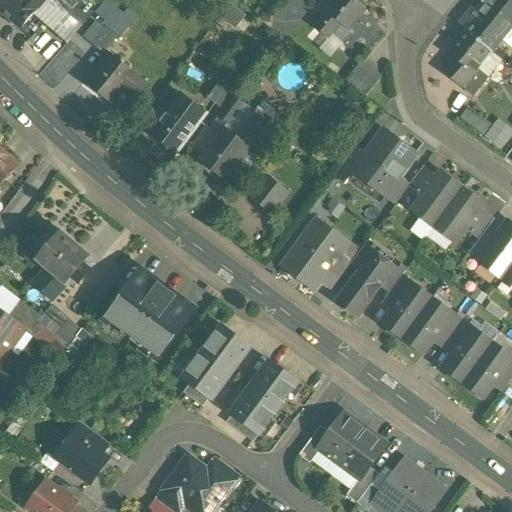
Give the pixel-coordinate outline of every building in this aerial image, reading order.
[(0,0),(0,12),(30,38),(43,23),(66,43),(98,8),(95,5),(89,0),(0,0)] [(369,11),(355,0),(334,0),(327,10),(344,24),(353,31),(369,11)] [(488,4),(482,0),(481,0),(467,17),(474,22),(466,31),(491,52),(511,27),(511,22),(489,3),(488,4)] [(511,0),(482,0),(488,4),(489,3),(511,22),(511,0)] [(344,24),(330,12),(318,26),(333,38),(344,24)] [(107,27),(92,46),(102,55),(104,52),(105,52),(117,36),(107,27)] [(491,52),(466,31),(448,53),(457,60),(474,74),(478,69),(491,52)] [(108,55),(84,83),(103,99),(102,100),(106,103),(120,86),(135,98),(146,86),(108,55)] [(478,69),(474,74),(457,60),(446,74),(473,97),(489,78),(478,69)] [(363,62),(347,81),(366,97),(382,78),(363,62)] [(241,85),(226,74),(207,96),(223,109),(233,96),(241,85)] [(176,96),(164,111),(167,114),(160,122),(157,119),(148,131),(174,152),(199,121),(197,119),(202,113),(200,108),(180,93),(176,96)] [(223,109),(216,117),(226,125),(227,126),(244,105),(233,96),(223,109)] [(244,105),(227,126),(226,125),(222,129),(247,149),(274,115),(260,103),(253,112),(244,105)] [(216,117),(194,144),(203,151),(221,129),(222,129),(226,125),(216,117)] [(506,149),(511,142),(511,136),(492,120),(483,131),(506,149)] [(222,129),(221,129),(203,151),(197,159),(209,169),(207,172),(207,175),(208,178),(210,181),(213,183),(217,183),(220,182),(223,180),(247,149),(222,129)] [(366,156),(354,173),(387,197),(401,179),(418,156),(384,131),(366,156)] [(0,148),(0,186),(19,166),(0,148)] [(336,178),(345,184),(354,173),(366,156),(357,149),(336,178)] [(437,178),(424,168),(410,186),(408,188),(422,198),(437,178)] [(422,198),(412,211),(434,227),(463,189),(441,173),(437,178),(422,198)] [(287,194),(268,179),(253,198),(272,213),(287,194)] [(410,186),(401,179),(387,197),(386,199),(395,205),(408,188),(410,186)] [(463,189),(434,227),(456,244),(481,210),(484,205),(463,189)] [(481,210),(465,231),(479,241),(490,226),(494,220),(481,210)] [(511,222),(508,220),(499,233),(477,263),(502,281),(511,267),(511,222)] [(468,257),(477,263),(499,233),(490,226),(479,241),(468,257)] [(328,238),(315,228),(311,229),(284,266),(316,289),(341,255),(348,246),(336,237),(328,238)] [(88,256),(59,231),(35,259),(63,284),(70,276),(78,282),(88,270),(81,264),(88,256)] [(379,251),(368,243),(352,264),(362,271),(375,254),(376,255),(379,251)] [(376,255),(375,254),(362,271),(338,303),(345,308),(345,309),(346,309),(352,314),(353,315),(353,314),(357,318),(381,285),(394,268),(392,267),(376,255)] [(341,255),(321,283),(332,291),(352,264),(341,255)] [(406,272),(395,263),(392,267),(394,268),(381,285),(391,292),(402,277),(406,272)] [(511,267),(502,281),(511,288),(511,267)] [(118,302),(111,312),(113,313),(107,321),(123,332),(121,334),(131,341),(168,291),(142,273),(120,303),(118,302)] [(391,292),(387,298),(397,304),(412,284),(402,277),(391,292)] [(432,299),(412,284),(397,304),(382,325),(388,329),(387,331),(402,341),(432,299)] [(193,310),(168,291),(131,341),(140,348),(142,347),(157,358),(163,350),(165,351),(172,341),(171,340),(193,310)] [(453,314),(432,299),(402,341),(416,352),(417,350),(423,355),(438,335),(453,314)] [(42,318),(20,301),(8,317),(24,330),(23,331),(30,335),(38,324),(37,324),(42,318)] [(60,314),(51,307),(42,318),(37,324),(38,324),(45,331),(60,314)] [(8,317),(0,311),(0,362),(23,331),(24,330),(8,317)] [(69,321),(60,314),(45,331),(54,339),(69,321)] [(462,321),(453,314),(438,335),(448,342),(462,321)] [(69,321),(54,339),(67,350),(81,331),(69,321)] [(462,321),(448,342),(457,349),(472,329),(462,321)] [(251,348),(222,327),(184,379),(213,400),(226,382),(224,381),(236,365),(238,366),(251,348)] [(76,341),(90,350),(98,337),(84,328),(76,341)] [(493,344),(472,329),(457,349),(443,369),(449,374),(448,375),(462,386),(493,344)] [(511,360),(511,357),(493,344),(462,386),(476,396),(477,394),(484,399),(499,379),(511,360)] [(511,380),(511,360),(499,379),(508,386),(511,380)] [(258,381),(247,398),(245,396),(232,414),(260,435),(299,383),(270,362),(257,380),(258,381)] [(365,430),(345,415),(331,434),(320,450),(321,451),(340,465),(365,430)] [(110,445),(81,423),(74,433),(103,454),(110,445)] [(321,427),(300,456),(311,464),(321,451),(320,450),(331,434),(321,427)] [(386,446),(365,430),(340,465),(360,479),(361,480),(370,468),(386,446)] [(103,454),(74,433),(55,459),(91,485),(110,459),(103,454)] [(188,457),(163,491),(184,506),(192,511),(213,511),(232,487),(229,484),(226,485),(208,471),(188,457)] [(399,511),(428,475),(408,460),(382,494),(373,506),(380,511),(399,511)] [(240,480),(215,462),(208,471),(226,485),(229,484),(232,487),(234,488),(240,480)] [(370,468),(361,480),(360,479),(347,496),(358,504),(372,486),(379,475),(370,468)] [(430,511),(447,489),(428,475),(399,511),(430,511)] [(70,511),(76,504),(47,482),(28,508),(33,511),(70,511)] [(372,486),(358,504),(368,511),(373,506),(382,494),(372,486)] [(179,511),(184,506),(165,492),(158,502),(172,511),(179,511)] [(172,511),(158,502),(156,500),(149,510),(152,511),(172,511)] [(273,511),(261,503),(254,511),(273,511)]
